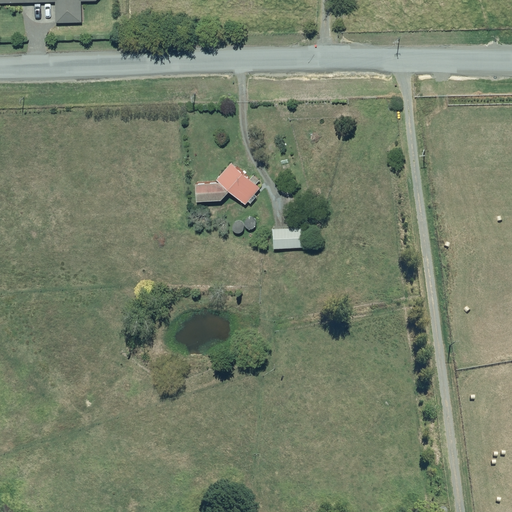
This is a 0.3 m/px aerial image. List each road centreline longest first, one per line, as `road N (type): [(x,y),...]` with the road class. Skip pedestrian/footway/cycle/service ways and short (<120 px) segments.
road 1 (unclassified): [(0,68),(511,57)]
road 2 (unknown): [(391,57),(446,511)]
